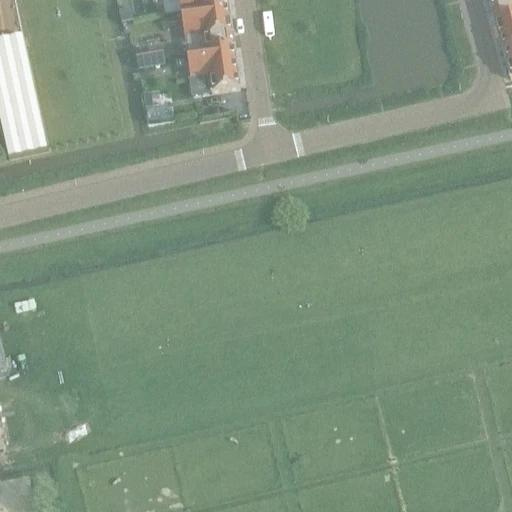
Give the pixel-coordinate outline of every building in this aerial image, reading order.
[(179,0),(181,16),(229,9),(227,0),(179,0)] [(511,0),(487,0),(492,15),(511,8),(511,0)] [(502,53),(511,50),(511,8),(492,15),(502,53)] [(235,50),(229,9),(181,16),(187,57),(235,50)] [(0,112),(11,160),(47,152),(23,39),(0,43),(0,112)] [(158,47),(160,55),(161,55),(163,61),(166,60),(164,46),(158,47)] [(235,50),(187,57),(191,82),(210,80),(213,97),(241,93),(235,50)] [(511,50),(502,53),(510,83),(511,82),(511,50)] [(153,71),(164,69),(164,68),(163,61),(161,55),(160,55),(150,58),(153,71)] [(150,58),(138,60),(141,74),(153,71),(150,58)] [(169,59),(166,60),(163,61),(164,68),(171,66),(169,59)] [(147,126),(173,123),(172,110),(146,113),(147,126)] [(0,382),(10,380),(0,336),(0,382)]
